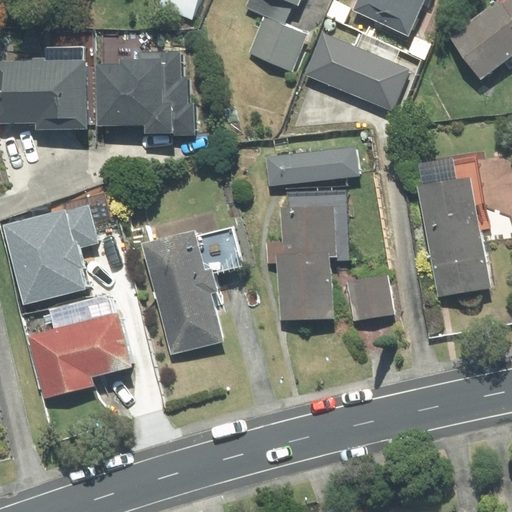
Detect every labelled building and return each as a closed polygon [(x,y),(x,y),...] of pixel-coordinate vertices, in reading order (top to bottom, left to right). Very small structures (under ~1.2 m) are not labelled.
[(204,0),(157,0),(154,9),(194,26),(204,0)] [(245,59),(306,85),(319,24),(307,20),(314,0),(246,0),(243,8),(261,21),(245,59)] [(355,0),(348,16),(413,44),(432,0),(355,0)] [(511,0),(489,0),(444,29),(485,92),(511,75),(511,0)] [(306,85),(395,118),(414,66),(325,34),(306,85)] [(185,63),(96,69),(100,132),(147,129),(148,144),(190,141),(185,63)] [(90,67),(0,67),(0,127),(38,127),(38,142),(91,141),(90,67)] [(362,150),(267,162),(271,193),(366,182),(362,150)] [(473,187),(418,196),(435,305),(491,298),(473,187)] [(90,203),(1,224),(22,310),(92,294),(81,247),(99,242),(90,203)] [(333,214),(286,215),(288,325),(337,328),(333,214)] [(198,238),(142,252),(169,361),(224,348),(198,238)] [(388,280),(345,283),(348,323),(391,320),(388,280)] [(118,324),(30,342),(44,409),(98,398),(95,383),(129,376),(118,324)]
